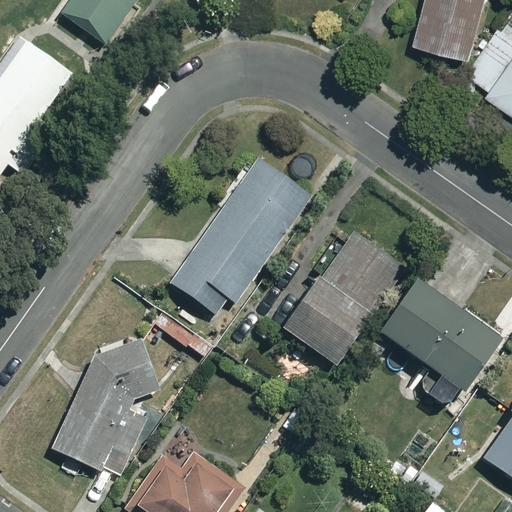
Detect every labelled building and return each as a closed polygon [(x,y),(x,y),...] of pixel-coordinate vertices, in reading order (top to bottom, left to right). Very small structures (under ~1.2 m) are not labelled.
[(139,0),(66,0),(54,18),(104,52),(139,0)] [(495,0),(436,0),(421,52),(476,68),(495,0)] [(511,27),(509,26),(468,84),(481,93),(485,88),(497,97),(494,102),(511,115),(511,27)] [(0,175),(71,73),(18,36),(0,61),(0,175)] [(308,201),(253,162),(165,285),(211,318),(223,301),(231,307),(308,201)] [(403,269),(350,233),(316,283),(311,279),(276,330),(331,368),(366,317),(369,319),(403,269)] [(420,392),(456,418),(505,348),(422,291),(386,343),(432,375),(420,392)] [(160,388),(141,336),(98,350),(50,448),(99,471),(101,465),(120,476),(147,417),(129,408),(133,397),(160,388)] [(511,426),(486,466),(511,483),(511,426)] [(226,511),(244,487),(193,451),(182,467),(162,453),(124,507),(130,511),(226,511)]
